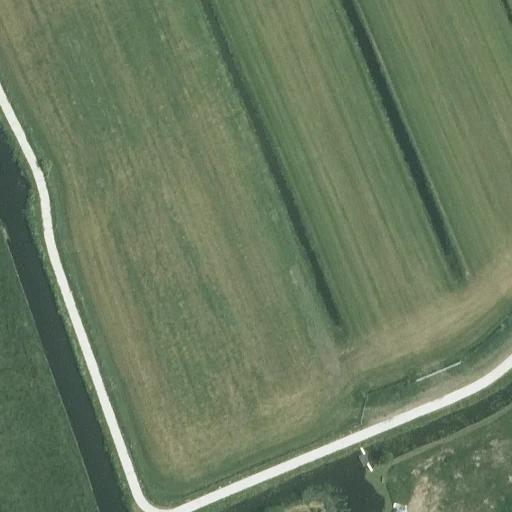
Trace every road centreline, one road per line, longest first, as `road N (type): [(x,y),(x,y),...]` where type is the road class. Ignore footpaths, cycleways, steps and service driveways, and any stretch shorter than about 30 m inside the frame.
road 1 (track): [(283,0),(439,386)]
road 2 (track): [(511,340),(453,380),(349,413)]
